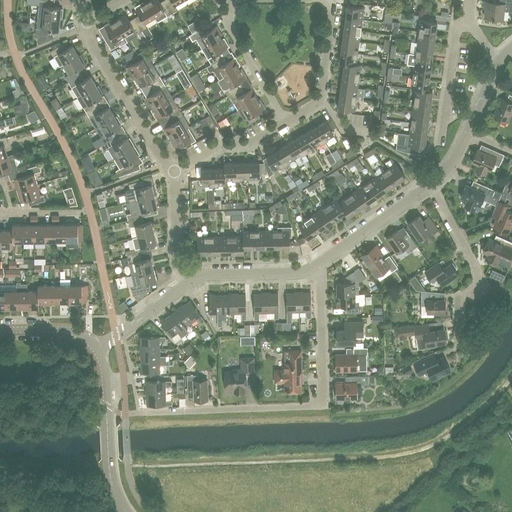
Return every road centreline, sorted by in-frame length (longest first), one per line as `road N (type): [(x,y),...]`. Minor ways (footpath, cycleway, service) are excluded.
road 1 (residential): [(144,413),(321,402),(313,268)]
road 2 (residential): [(470,354),(460,342),(460,297),(476,270),(431,184)]
road 3 (residential): [(174,173),(86,23)]
road 4 (tertiary): [(124,511),(110,478),(98,349)]
road 5 (residential): [(313,268),(431,184)]
road 6 (residential): [(285,123),(319,96),(329,20),(321,1)]
road 7 (residential): [(285,123),(230,28),(236,6)]
road 8 (residential): [(441,143),(456,31),(468,22)]
road 9 (residential): [(174,173),(219,145),(248,145),(285,123)]
road 10 (residential): [(190,282),(313,268)]
